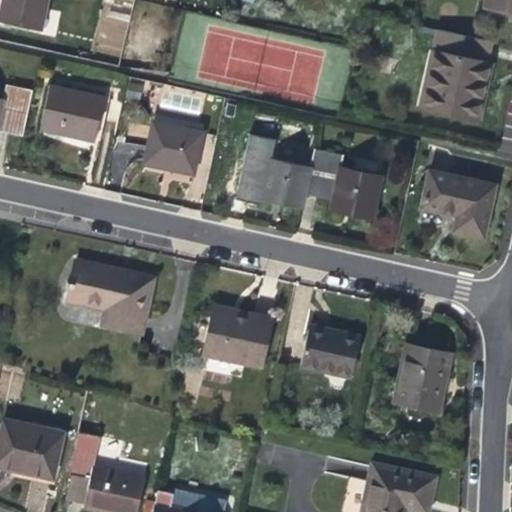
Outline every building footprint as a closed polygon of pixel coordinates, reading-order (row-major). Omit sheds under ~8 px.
[(0,20),(40,29),(46,0),(2,0),(0,10),(0,20)] [(103,0),(92,50),(120,56),(133,0),(103,0)] [(511,0),(485,0),(484,9),(511,15),(511,0)] [(485,86),(490,62),(485,61),(489,41),(438,30),(433,51),(428,50),(416,106),(420,107),(420,108),(477,121),(485,86)] [(0,128),(22,133),(32,90),(4,85),(1,99),(0,98),(0,128)] [(94,142),(104,98),(49,86),(39,130),(88,141),(94,142)] [(193,175),(202,133),(152,122),(143,164),(168,169),(193,175)] [(268,159),(271,146),(243,140),(234,181),(263,187),(260,200),(280,204),(301,209),(304,191),(309,168),(268,159)] [(371,218),(380,178),(340,169),(342,156),(313,150),(309,168),(304,191),(334,198),(331,210),(354,215),(371,218)] [(483,238),(495,185),(428,172),(420,208),(438,212),(456,216),(453,232),(483,238)] [(140,335),(153,278),(122,271),(75,260),(69,283),(66,282),(64,289),(68,290),(66,297),(105,306),(101,326),(140,335)] [(261,367),(271,319),(238,312),(237,316),(230,314),(212,310),(202,354),(261,367)] [(351,378),(360,337),(333,331),(331,335),(323,333),(307,330),(299,366),(351,378)] [(443,385),(450,353),(406,344),(393,402),(437,412),(443,385)] [(52,478),(62,433),(3,420),(0,432),(0,467),(16,471),(52,478)] [(135,511),(143,477),(93,466),(99,437),(78,432),(68,475),(71,476),(89,480),(85,501),(83,509),(98,511),(135,511)] [(455,450),(455,433),(443,433),(443,450),(455,450)] [(429,456),(432,446),(420,444),(419,446),(415,445),(413,454),(417,455),(418,454),(429,456)] [(405,511),(407,508),(410,495),(429,499),(433,477),(372,464),(361,511),(405,511)] [(85,501),(89,480),(71,476),(66,497),(85,501)] [(181,511),(184,498),(156,492),(151,511),(181,511)] [(423,511),(425,511),(429,499),(410,495),(407,508),(423,511)]
